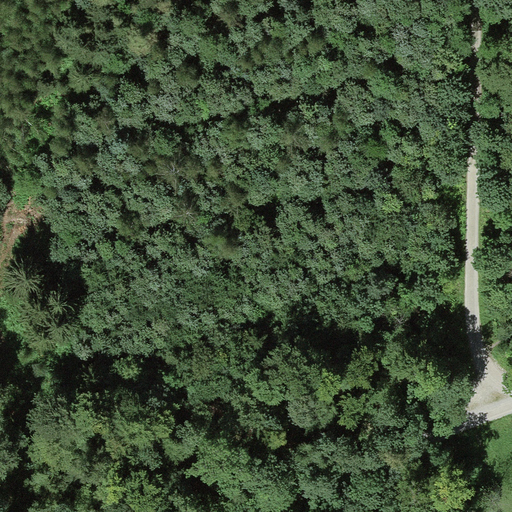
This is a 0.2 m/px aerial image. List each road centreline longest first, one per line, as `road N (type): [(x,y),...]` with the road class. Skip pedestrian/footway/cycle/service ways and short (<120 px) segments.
road 1 (track): [(487,412),(467,344),(469,0)]
road 2 (track): [(511,403),(233,511)]
